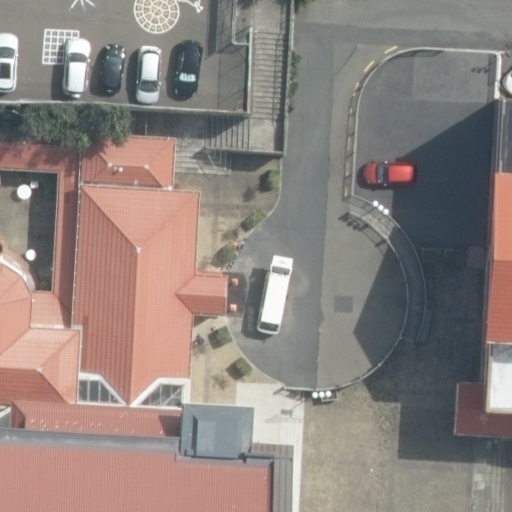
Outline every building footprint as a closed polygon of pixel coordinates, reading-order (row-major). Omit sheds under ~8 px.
[(511,101),(502,101),(486,416),(511,417),(511,101)] [(0,128),(0,169),(61,173),(55,294),(33,293),(31,327),(73,329),(83,133),(0,128)] [(177,137),(83,133),(73,329),(84,330),(80,405),(183,410),(191,411),(196,316),(227,318),(228,297),(229,276),(198,275),(202,193),(174,192),(174,179),(175,173),(177,137)] [(0,400),(80,405),(84,330),(73,329),(31,327),(33,293),(21,276),(5,267),(0,266),(0,400)] [(80,405),(0,400),(0,511),(271,511),(275,457),(254,456),(256,414),(191,411),(183,410),(80,405)]
